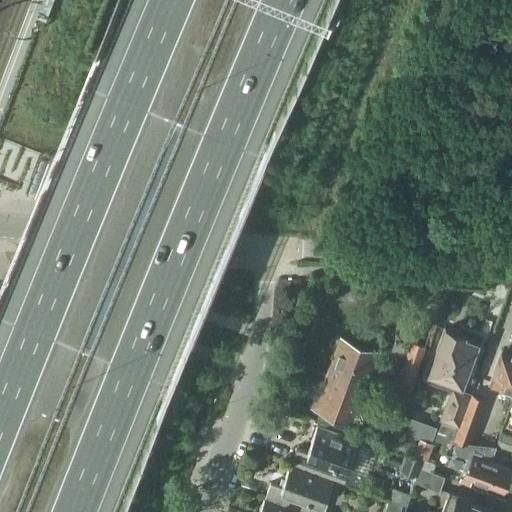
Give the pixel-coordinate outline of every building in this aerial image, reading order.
[(446,328),(430,372),(432,373),(430,379),(453,388),(442,418),(444,418),(436,439),(454,440),(454,439),(471,394),(460,389),(461,384),(462,385),(478,342),(465,337),(465,335),(446,328)] [(324,370),(324,371),(368,388),(370,382),(367,381),(379,349),(341,335),(327,372),(324,370)] [(398,369),(392,386),(411,393),(419,373),(416,372),(426,346),(413,341),(401,370),(398,369)] [(511,354),(511,356),(502,352),(491,381),(511,388),(511,354)] [(368,388),(324,371),(311,405),(355,422),(368,388)] [(454,440),(451,449),(470,456),(481,461),(482,457),(489,460),(495,442),(470,439),(485,399),(471,394),(454,439),(454,440)] [(297,445),(291,460),(334,477),(359,487),(372,452),(358,446),(360,441),(318,425),(308,450),(297,445)] [(397,438),(394,447),(414,455),(417,445),(397,438)] [(405,452),(399,469),(416,475),(422,459),(405,452)] [(470,456),(464,469),(475,474),(474,477),(504,489),(506,484),(509,483),(511,476),(510,473),(511,469),(511,468),(489,460),(482,457),(481,461),(470,456)] [(320,511),(334,477),(291,460),(282,485),(272,481),(266,496),(308,511),(320,511)] [(421,466),(415,481),(439,490),(445,476),(421,466)] [(450,491),(441,511),(495,511),(496,509),(450,491)] [(308,511),(266,496),(259,511),(308,511)] [(390,499),(384,511),(400,511),(403,504),(390,499)]
